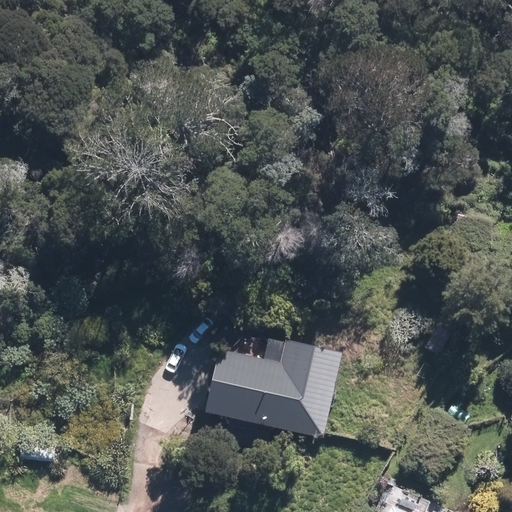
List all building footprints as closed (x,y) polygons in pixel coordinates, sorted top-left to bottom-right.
[(496,219),(455,217),(453,249),(494,251),(496,219)] [(450,330),(434,323),(422,349),(438,356),(450,330)] [(279,341),(278,346),(234,336),(230,355),(210,351),(197,414),(319,440),(338,354),(279,341)] [(431,477),(459,427),(430,410),(401,460),(431,477)] [(53,446),(18,443),(16,459),(52,462),(53,446)] [(385,481),(371,511),(408,511),(416,494),(385,481)]
